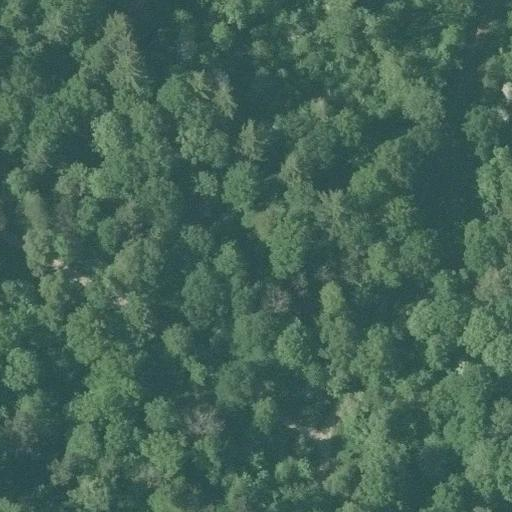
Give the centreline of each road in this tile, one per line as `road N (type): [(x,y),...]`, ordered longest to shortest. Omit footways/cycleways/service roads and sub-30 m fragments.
road 1 (track): [(0,236),(331,441)]
road 2 (track): [(331,441),(455,511)]
